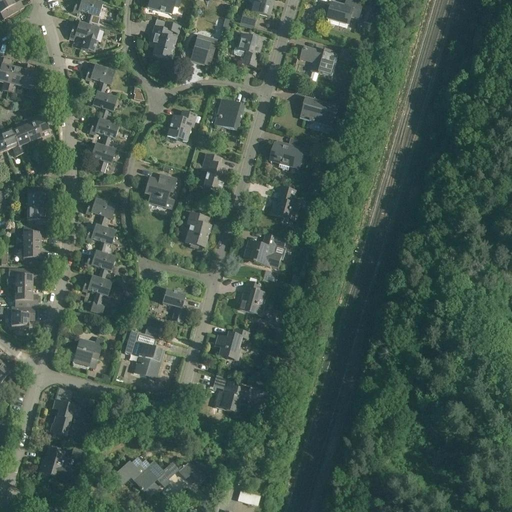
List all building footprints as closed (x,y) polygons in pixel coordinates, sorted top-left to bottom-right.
[(0,0),(0,15),(3,20),(23,9),(17,0),(12,0),(11,1),(10,0),(0,0)] [(94,2),(88,0),(81,0),(80,4),(76,3),(72,13),(77,15),(78,13),(88,16),(85,25),(91,27),(91,26),(94,17),(98,19),(103,3),(94,1),(94,2)] [(149,0),(147,9),(171,16),(174,6),(179,7),(180,0),(149,0)] [(254,0),(251,14),(269,19),(274,0),(254,0)] [(363,5),(364,3),(351,0),(346,0),(345,7),(332,3),(328,20),(349,26),(351,18),(358,20),(358,21),(362,9),(363,5)] [(363,21),(371,24),(376,8),(367,5),(367,6),(363,5),(362,9),(366,10),(363,21)] [(256,21),(246,19),(242,17),(239,27),(244,28),(253,30),(256,21)] [(91,27),(85,25),(79,23),(77,29),(72,28),(69,40),(73,42),(74,42),(75,38),(84,40),(81,51),(94,55),(97,43),(95,43),(100,29),(91,26),(91,27)] [(179,36),(181,27),(164,23),(162,30),(154,28),(149,47),(154,49),(152,56),(170,61),(175,41),(169,39),(171,33),(179,36)] [(262,42),(263,41),(241,35),(237,49),(234,49),(233,53),(233,55),(235,56),(244,59),(242,65),(255,69),(258,57),(256,56),(261,41),(262,42)] [(204,65),(210,67),(217,42),(197,36),(189,63),(204,67),(204,65)] [(342,49),(339,62),(351,66),(355,52),(342,49)] [(303,51),(300,60),(314,64),(311,73),(319,75),(319,74),(332,78),(338,57),(332,55),(333,53),(325,51),(324,53),(317,51),(316,55),(303,51)] [(9,62),(0,59),(0,83),(4,84),(2,91),(8,92),(13,69),(7,68),(9,62)] [(27,66),(21,65),(19,71),(13,69),(8,92),(14,94),(16,87),(22,89),(27,66)] [(33,68),(27,66),(22,89),(28,90),(26,98),(38,101),(41,88),(35,87),(38,76),(32,74),(33,68)] [(103,95),(106,85),(110,87),(115,72),(106,69),(106,70),(94,66),(92,72),(88,71),(85,81),(90,83),(90,81),(100,84),(97,93),(103,95)] [(103,95),(97,93),(96,93),(94,99),(90,98),(87,108),(92,110),(92,107),(102,111),(99,120),(105,122),(108,112),(112,113),(117,99),(108,96),(108,97),(103,95)] [(305,107),(303,114),(307,116),(306,121),(331,128),(335,115),(336,116),(338,109),(341,110),(343,102),(331,98),(329,106),(306,99),(304,107),(305,107)] [(215,126),(237,132),(243,112),(240,111),(242,107),(221,102),(215,126)] [(194,124),(196,117),(181,113),(179,120),(172,118),(167,138),(186,143),(191,124),(194,124)] [(29,143),(41,139),(40,135),(49,131),(41,114),(21,123),(29,143)] [(105,122),(99,120),(98,120),(97,126),(92,124),(89,135),(94,136),(94,134),(104,137),(101,147),(107,149),(107,148),(110,139),(114,140),(119,126),(110,123),(110,124),(105,122)] [(23,146),(29,143),(21,123),(15,125),(17,131),(12,133),(21,156),(26,153),(23,146)] [(21,156),(12,133),(11,131),(5,134),(3,128),(0,129),(0,138),(6,152),(12,149),(16,158),(21,156)] [(196,145),(209,148),(211,140),(198,137),(196,144),(196,145)] [(289,168),(297,171),(297,172),(298,172),(304,150),(308,151),(310,144),(295,140),(293,147),(277,142),(271,164),(272,165),(272,163),(280,166),(279,169),(283,170),(282,171),(284,172),(284,171),(288,172),(289,168)] [(107,149),(101,147),(95,145),(93,151),(88,150),(85,160),(90,162),(91,159),(100,162),(97,172),(103,174),(107,164),(111,165),(116,151),(107,148),(107,149)] [(219,166),(221,160),(206,156),(204,165),(209,167),(203,188),(220,192),(227,168),(219,166)] [(148,188),(146,196),(150,197),(148,204),(165,208),(172,210),(174,201),(167,199),(170,191),(174,192),(177,181),(160,176),(159,182),(149,180),(147,187),(148,188)] [(294,205),(297,192),(282,188),(277,206),(274,206),(271,216),(296,223),(301,207),(294,205)] [(50,204),(50,190),(27,190),(27,209),(44,210),(44,204),(50,204)] [(107,204),(95,200),(93,206),(89,204),(85,215),(90,216),(91,214),(101,218),(98,227),(103,229),(107,219),(111,221),(116,206),(107,203),(107,204)] [(44,216),(44,210),(27,209),(27,229),(50,229),(50,216),(44,216)] [(204,226),(206,219),(189,214),(187,222),(190,223),(185,244),(204,249),(210,228),(204,226)] [(98,254),(103,255),(107,256),(107,255),(111,256),(112,251),(111,250),(109,249),(110,247),(111,247),(116,232),(107,229),(106,230),(103,229),(98,227),(95,226),(93,232),(89,231),(85,241),(90,243),(91,240),(101,244),(98,254)] [(50,229),(27,229),(23,228),(23,247),(40,247),(40,242),(46,242),(46,229),(50,229)] [(267,268),(270,269),(271,268),(278,270),(282,257),(285,257),(287,250),(284,250),(287,241),(265,235),(262,246),(259,245),(249,242),(244,260),(254,263),(254,264),(267,268)] [(23,267),(46,267),(46,254),(40,254),(40,247),(23,247),(23,267)] [(103,255),(98,254),(95,253),(93,258),(89,257),(85,267),(90,269),(91,267),(101,270),(98,279),(91,277),(103,281),(104,280),(107,272),(111,273),(116,258),(111,256),(107,255),(107,256),(103,255)] [(32,284),(38,284),(38,271),(8,271),(8,278),(15,278),(15,290),(32,290),(32,284)] [(103,281),(91,277),(89,283),(85,282),(82,292),(87,294),(87,292),(96,295),(93,304),(90,312),(102,316),(104,307),(100,306),(103,296),(107,298),(112,283),(104,280),(103,281)] [(261,294),(264,287),(248,283),(245,296),(244,296),(240,311),(263,318),(266,308),(262,307),(266,295),(261,294)] [(32,296),(32,290),(15,290),(15,309),(38,309),(38,296),(32,296)] [(172,322),(181,325),(187,304),(183,303),(185,296),(166,291),(162,305),(176,309),(172,322)] [(38,309),(15,309),(12,309),(11,328),(28,328),(28,322),(34,322),(34,309),(38,309)] [(146,327),(144,336),(156,340),(159,331),(146,327)] [(137,335),(130,333),(126,331),(123,342),(127,343),(124,355),(138,358),(133,375),(134,375),(145,378),(146,375),(147,376),(148,374),(157,376),(158,377),(165,352),(135,344),(137,335)] [(236,331),(235,331),(234,337),(228,335),(227,340),(218,337),(215,348),(221,350),(219,357),(228,360),(228,358),(238,360),(240,353),(237,352),(241,339),(248,341),(249,335),(236,331)] [(73,363),(72,365),(73,367),(86,371),(88,369),(91,361),(97,363),(104,340),(97,338),(95,344),(79,340),(74,356),(73,363)] [(0,364),(0,385),(5,390),(20,372),(9,363),(5,368),(0,364)] [(101,375),(100,380),(110,383),(112,378),(101,375)] [(216,377),(214,384),(215,384),(226,387),(225,392),(224,394),(219,393),(215,406),(215,408),(238,415),(242,401),(247,403),(250,393),(233,388),(234,382),(216,377)] [(78,418),(80,409),(58,403),(58,404),(59,404),(53,425),(52,425),(50,433),(66,438),(69,429),(72,416),(78,418)] [(74,447),(71,458),(83,462),(86,450),(74,447)] [(49,476),(50,474),(57,476),(57,479),(67,481),(70,470),(64,468),(66,461),(62,460),(64,454),(48,449),(45,462),(43,462),(39,474),(49,476)] [(129,464),(113,478),(121,486),(122,487),(131,479),(140,490),(141,492),(142,491),(143,493),(144,492),(154,483),(157,481),(164,488),(169,484),(168,482),(167,482),(178,472),(171,465),(163,472),(164,473),(163,474),(153,463),(150,467),(145,462),(142,464),(138,459),(131,466),(129,464)] [(188,464),(179,472),(186,479),(187,478),(195,471),(188,464)] [(239,496),(238,502),(249,505),(251,500),(239,496)]
